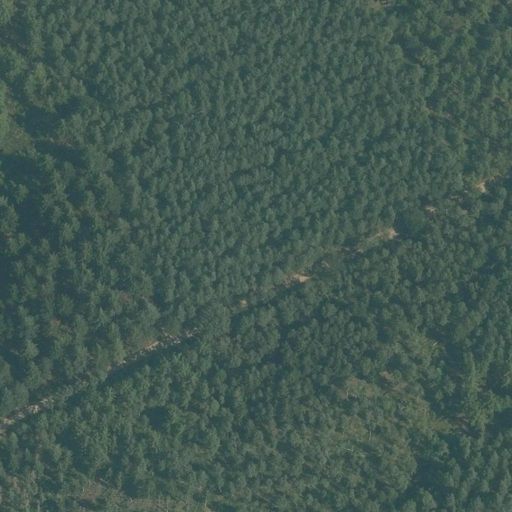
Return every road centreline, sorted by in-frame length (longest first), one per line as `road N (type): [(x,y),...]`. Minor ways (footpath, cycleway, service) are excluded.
road 1 (track): [(0,425),(511,177)]
road 2 (track): [(168,341),(15,0)]
